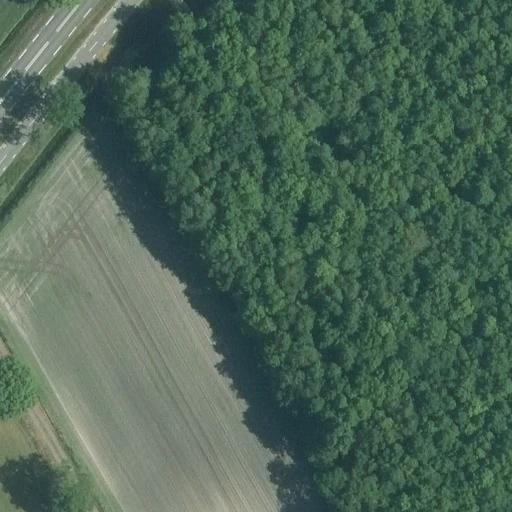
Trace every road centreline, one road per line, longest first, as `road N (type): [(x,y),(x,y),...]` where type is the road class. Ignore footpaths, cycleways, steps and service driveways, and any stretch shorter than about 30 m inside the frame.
road 1 (unclassified): [(0,163),(131,0)]
road 2 (primary): [(0,102),(81,0)]
